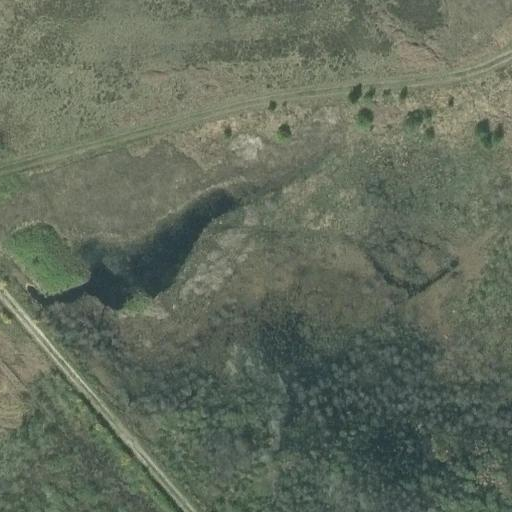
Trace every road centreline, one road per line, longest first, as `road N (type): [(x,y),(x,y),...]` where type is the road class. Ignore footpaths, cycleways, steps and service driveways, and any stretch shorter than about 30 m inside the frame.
road 1 (track): [(0,170),(206,111),(443,78),(511,54)]
road 2 (track): [(190,511),(0,291)]
